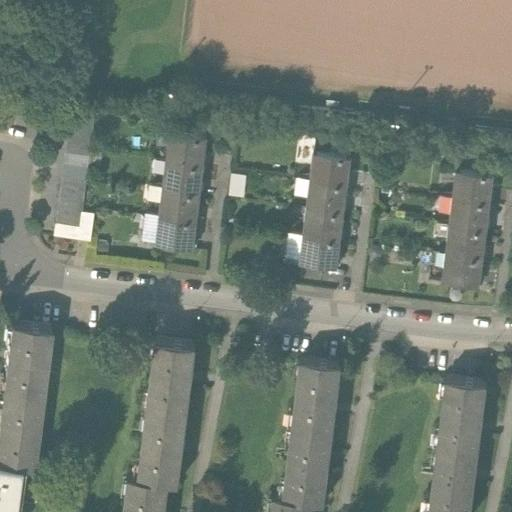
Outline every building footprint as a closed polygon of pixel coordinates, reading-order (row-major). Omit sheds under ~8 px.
[(53,235),(89,240),(92,212),(80,210),(86,162),(88,150),(94,106),(70,103),(53,235)] [(169,132),(165,160),(202,164),(206,137),(169,132)] [(100,152),(88,150),(86,162),(98,164),(100,152)] [(312,150),(309,178),(347,183),(350,155),(312,150)] [(165,160),(162,188),(199,193),(202,164),(165,160)] [(456,168),(452,196),(489,201),(493,172),(456,168)] [(245,174),(230,173),(227,194),(243,196),(245,174)] [(309,178),(306,206),(343,211),(347,183),(309,178)] [(147,202),(160,204),(162,188),(149,186),(147,202)] [(160,204),(158,215),(195,220),(199,193),(162,188),(160,204)] [(452,196),(449,224),(486,228),(489,201),(452,196)] [(306,206),(302,234),(340,238),(343,211),(306,206)] [(154,243),(158,215),(146,214),(142,242),(154,243)] [(192,248),(195,220),(158,215),(154,243),(192,248)] [(449,224),(445,251),(482,256),(486,228),(449,224)] [(299,262),(302,234),(287,232),(284,260),(299,262)] [(336,266),(340,238),(302,234),(299,262),(323,265),(336,266)] [(57,244),(62,248),(66,242),(61,238),(57,244)] [(479,284),(482,256),(445,251),(442,279),(479,284)] [(322,276),(323,265),(299,262),(297,273),(322,276)] [(9,321),(1,391),(40,396),(49,326),(9,321)] [(155,338),(147,407),(186,412),(195,343),(155,338)] [(301,356),(292,426),(332,431),(340,361),(301,356)] [(446,375),(437,444),(477,449),(485,380),(446,375)] [(32,466),(40,396),(1,391),(0,398),(0,461),(22,464),(32,466)] [(178,482),(186,412),(147,407),(138,477),(168,481),(178,482)] [(323,500),(332,431),(292,426),(283,495),(313,499),(323,500)] [(468,511),(477,449),(437,444),(429,511),(468,511)] [(0,511),(16,511),(22,464),(0,461),(0,511)] [(163,511),(168,481),(138,477),(128,476),(123,511),(163,511)] [(311,511),(313,499),(283,495),(273,494),(270,511),(311,511)]
